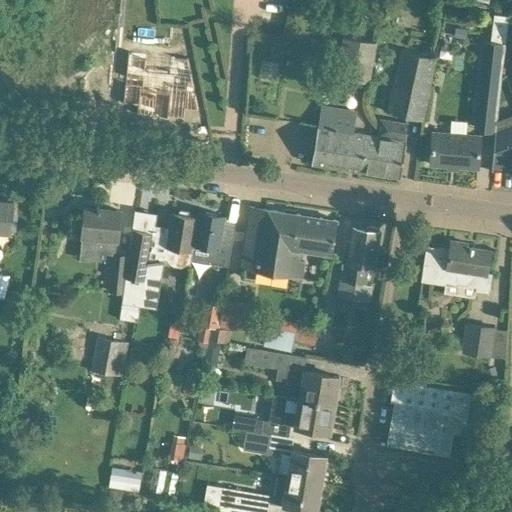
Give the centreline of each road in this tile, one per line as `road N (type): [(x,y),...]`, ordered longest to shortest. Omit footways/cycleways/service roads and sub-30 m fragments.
road 1 (unclassified): [(511,214),(0,147)]
road 2 (unknown): [(229,175),(228,25),(241,0)]
road 3 (residential): [(363,511),(367,492),(357,473),(372,384)]
